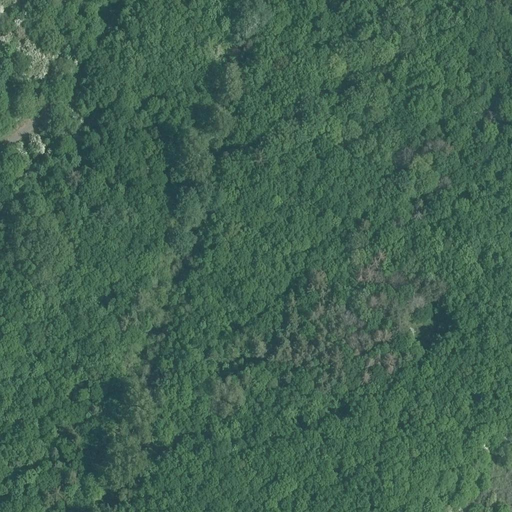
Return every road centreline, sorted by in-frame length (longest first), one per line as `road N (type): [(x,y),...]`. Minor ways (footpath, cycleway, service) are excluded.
road 1 (unknown): [(249,0),(218,109),(127,189),(0,370)]
road 2 (track): [(131,479),(124,472),(129,425),(151,384),(193,249),(194,212),(180,174)]
road 3 (track): [(421,0),(444,137),(474,214),(511,255)]
